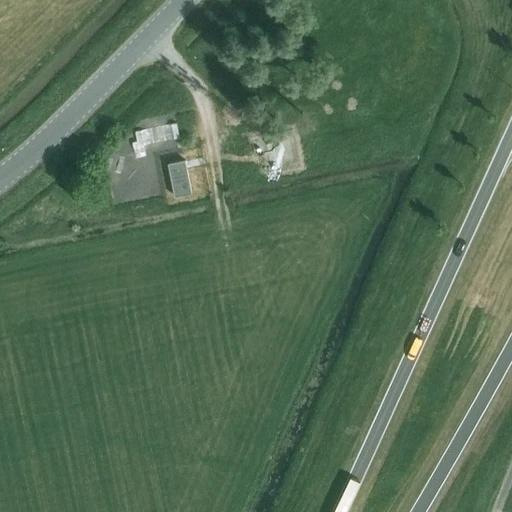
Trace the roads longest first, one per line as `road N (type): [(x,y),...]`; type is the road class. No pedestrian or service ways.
road 1 (trunk): [(511,132),(340,511)]
road 2 (tertiary): [(0,178),(184,0)]
road 3 (trunk): [(418,511),(511,346)]
